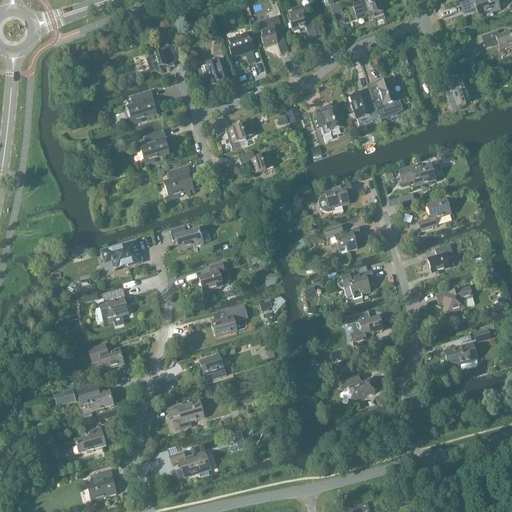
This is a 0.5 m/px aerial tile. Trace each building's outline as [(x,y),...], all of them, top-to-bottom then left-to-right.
[(370,2),(369,0),(368,0),(362,2),(360,3),(360,2),(353,4),(358,21),(383,13),(378,0),(374,0),(375,0),(370,2)] [(500,11),(497,1),(500,0),(485,0),(477,3),(476,0),(474,0),(460,5),(462,13),(475,9),(478,17),(484,15),(484,16),(500,11)] [(339,5),(331,8),(333,16),(342,13),(339,5)] [(305,20),(302,11),(301,6),(291,9),(292,14),(286,16),(292,33),(305,29),(309,40),(317,37),(316,36),(321,35),(318,25),(313,27),(312,23),(305,25),(303,21),(304,21),(305,20)] [(278,18),(259,24),(262,30),(260,31),(263,39),(261,40),(267,60),(288,53),(283,40),(277,42),(275,36),(276,36),(275,33),(282,31),(278,18)] [(498,33),(481,39),(484,47),(497,43),(499,51),(506,49),(506,50),(511,47),(511,32),(499,36),(498,33)] [(252,41),(251,41),(248,35),(228,41),(230,50),(229,50),(232,60),(245,55),(248,66),(256,64),(252,53),(256,52),(252,41)] [(174,45),(169,47),(168,45),(160,48),(162,54),(154,56),(155,58),(147,61),(151,74),(160,71),(160,69),(167,67),(167,69),(175,67),(171,54),(176,53),(174,45)] [(200,78),(203,77),(208,90),(217,87),(216,85),(223,83),(224,85),(231,82),(225,61),(216,63),(197,70),(200,78)] [(401,113),(398,103),(397,103),(403,101),(400,93),(395,95),(392,87),(392,88),(390,81),(369,88),(370,92),(377,112),(378,116),(380,122),(391,118),(401,113)] [(468,90),(465,81),(458,84),(457,81),(449,84),(451,88),(444,91),(451,113),(460,110),(459,108),(465,106),(464,102),(473,99),(470,89),(468,90)] [(132,126),(141,123),(141,121),(156,116),(151,101),(153,100),(151,92),(130,99),(133,106),(127,108),(132,126)] [(378,116),(377,112),(370,92),(350,99),(352,105),(351,105),(354,114),(347,117),(349,123),(356,120),(356,121),(370,117),(371,119),(378,116)] [(317,119),(313,121),(316,131),(320,129),(321,129),(321,131),(323,138),(331,136),(330,133),(344,129),(341,121),(343,120),(339,107),(337,108),(336,107),(323,111),(323,109),(315,112),(317,119)] [(285,117),(276,120),(279,127),(287,124),(285,117)] [(253,137),(249,123),(240,126),(240,128),(233,130),(233,128),(225,131),(232,152),(240,149),(238,144),(246,141),(245,139),(253,137)] [(145,166),(154,163),(153,161),(169,156),(164,141),(166,140),(164,132),(143,139),(145,146),(140,148),(145,166)] [(319,147),(312,150),(313,155),(314,157),(321,155),(319,147)] [(255,160),(253,153),(238,158),(241,165),(252,162),(256,175),(265,172),(265,170),(273,168),(269,154),(259,157),(260,159),(255,160)] [(451,155),(440,158),(442,165),(453,162),(451,155)] [(435,182),(431,166),(415,171),(414,168),(398,173),(402,185),(413,182),(415,188),(435,182)] [(169,201),(178,199),(178,196),(193,191),(188,176),(190,176),(188,168),(167,174),(169,182),(164,184),(169,201)] [(325,195),(325,196),(323,197),(319,200),(318,205),(320,210),(323,213),(328,214),(333,213),(332,210),(348,205),(346,198),(352,196),(349,186),(332,191),(333,193),(325,195)] [(400,205),(414,201),(413,195),(399,199),(400,205)] [(292,198),(285,199),(287,207),(294,205),(292,198)] [(420,232),(437,227),(435,221),(450,216),(446,201),(426,207),(430,220),(418,224),(420,232)] [(326,241),(334,238),(339,254),(341,254),(340,251),(346,249),(347,254),(357,251),(353,238),(360,236),(358,230),(343,234),(341,227),(324,232),(326,241)] [(186,234),(185,228),(170,233),(173,243),(176,242),(179,252),(203,245),(199,231),(186,234)] [(306,239),(294,245),(298,253),(310,247),(306,239)] [(414,247),(425,244),(424,239),(412,242),(414,247)] [(136,242),(100,252),(105,273),(127,267),(128,269),(142,265),(140,257),(136,258),(135,253),(139,253),(136,242)] [(431,275),(435,274),(435,276),(439,275),(438,272),(449,269),(446,260),(453,258),(450,247),(434,252),(436,258),(427,261),(431,275)] [(222,265),(209,268),(211,274),(199,277),(203,294),(229,287),(230,283),(228,274),(226,273),(224,274),(222,265)] [(373,279),(371,273),(350,279),(349,276),(341,278),(338,280),(337,282),(337,285),(339,287),(341,289),(344,289),(349,287),(353,299),(356,300),(359,299),(361,296),(370,294),(366,281),(373,279)] [(496,279),(490,281),(491,288),(498,286),(496,279)] [(312,288),(302,294),(307,301),(316,295),(312,288)] [(469,288),(450,293),(436,298),(439,305),(443,304),(447,315),(464,310),(462,303),(473,300),(469,288)] [(104,325),(113,322),(112,320),(128,316),(124,301),(126,300),(123,290),(102,296),(105,306),(99,307),(104,325)] [(226,320),(212,323),(216,339),(237,334),(234,324),(249,320),(245,307),(225,313),(226,320)] [(367,314),(345,321),(347,328),(350,327),(353,335),(350,336),(354,347),(366,344),(365,337),(383,332),(378,318),(369,320),(367,314)] [(487,331),(473,335),(476,345),(490,341),(489,337),(495,335),(493,329),(487,331)] [(449,369),(477,361),(472,345),(444,353),(449,369)] [(104,355),(102,347),(88,351),(92,365),(101,363),(103,372),(121,367),(120,361),(122,360),(119,351),(104,355)] [(233,349),(226,351),(227,357),(235,355),(233,349)] [(223,371),(219,357),(199,363),(204,377),(211,375),(213,381),(226,377),(224,371),(223,371)] [(361,384),(358,376),(338,383),(342,391),(348,389),(353,403),(374,395),(369,381),(361,384)] [(94,397),(91,389),(78,393),(81,407),(90,404),(93,414),(111,408),(109,402),(111,402),(109,392),(94,397)] [(242,391),(234,393),(236,401),(244,398),(242,391)] [(71,393),(54,398),(57,408),(74,403),(71,393)] [(182,406),(167,410),(169,418),(177,416),(179,422),(172,423),(175,433),(191,428),(190,423),(204,419),(199,404),(183,408),(182,406)] [(23,407),(15,409),(18,418),(26,415),(24,407),(23,407)] [(79,456),(103,449),(100,439),(103,438),(100,428),(86,432),(87,438),(75,441),(79,456)] [(330,461),(336,460),(334,452),(328,454),(330,461)] [(184,480),(199,475),(200,479),(209,476),(203,455),(185,461),(183,455),(170,459),(172,465),(179,462),(184,480)] [(92,505),(101,502),(100,500),(116,495),(111,480),(113,480),(111,472),(90,478),(92,485),(87,487),(92,505)] [(502,509),(511,506),(510,502),(511,501),(511,474),(506,476),(510,493),(508,493),(498,495),(502,509)] [(404,495),(397,497),(399,507),(407,505),(404,495)]
